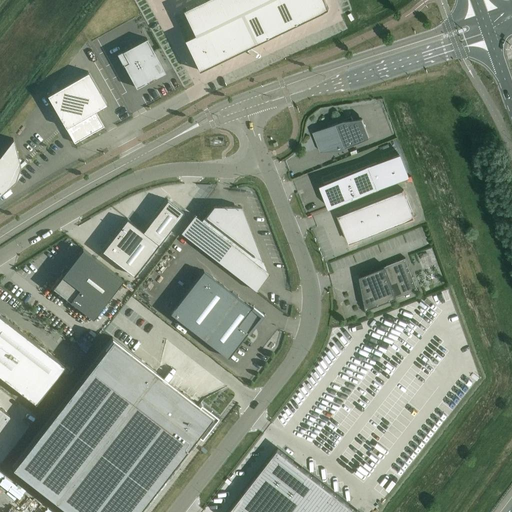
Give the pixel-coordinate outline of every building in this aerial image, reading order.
[(318,0),(217,0),(187,16),(200,42),(188,48),(201,73),(325,14),(318,0)] [(147,38),(118,53),(137,87),(145,83),(144,80),(159,72),(154,63),(159,60),(147,38)] [(91,133),(104,125),(98,116),(99,116),(96,110),(107,104),(89,71),(48,95),(75,142),(91,133)] [(362,117),(352,119),(351,116),(328,125),(313,131),(320,152),(337,149),(369,137),(362,117)] [(21,163),(14,138),(0,155),(0,194),(16,179),(19,170),(27,162),(25,160),(21,163)] [(372,164),(323,183),(332,205),(328,206),(328,207),(408,176),(399,153),(371,164),(372,164)] [(338,215),(349,242),(414,217),(403,189),(338,215)] [(168,199),(143,230),(160,243),(184,211),(168,199)] [(256,290),(257,289),(270,272),(267,270),(242,205),(214,205),(203,220),(195,214),(181,232),(256,290)] [(160,243),(143,230),(128,218),(103,250),(135,275),(160,243)] [(315,243),(319,252),(327,249),(323,239),(315,243)] [(62,273),(51,286),(70,301),(71,300),(93,318),(123,279),(83,248),(63,274),(62,273)] [(359,276),(371,307),(398,296),(417,289),(405,257),(386,265),(359,276)] [(204,270),(172,312),(229,356),(262,314),(204,270)] [(0,374),(36,403),(65,365),(0,314),(0,374)] [(113,337),(13,466),(72,511),(136,511),(198,434),(202,437),(219,416),(201,403),(200,404),(186,423),(142,389),(156,371),(113,337)] [(78,370),(85,361),(80,357),(73,367),(78,370)] [(63,389),(70,378),(65,375),(58,386),(63,389)] [(0,399),(0,445),(22,416),(0,399)] [(335,511),(274,463),(234,511),(335,511)]
